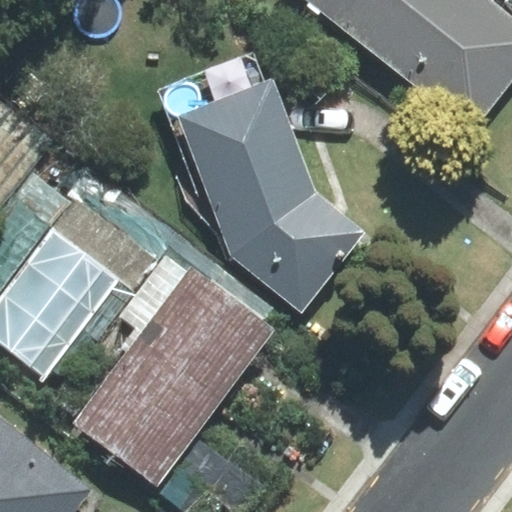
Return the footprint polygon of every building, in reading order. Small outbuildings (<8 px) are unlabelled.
[(511,4),(507,0),(319,0),(477,133),(511,90),(511,4)] [(202,113),(203,114),(246,261),(312,315),(383,236),(331,188),(295,75),(202,113)] [(132,289),(140,296),(176,252),(97,187),(69,221),(28,188),(0,221),(0,354),(46,393),(132,289)] [(133,348),(142,355),(88,424),(175,492),(299,335),(212,266),(205,276),(181,256),(128,322),(144,334),(133,348)] [(89,511),(107,489),(0,407),(0,511),(89,511)]
